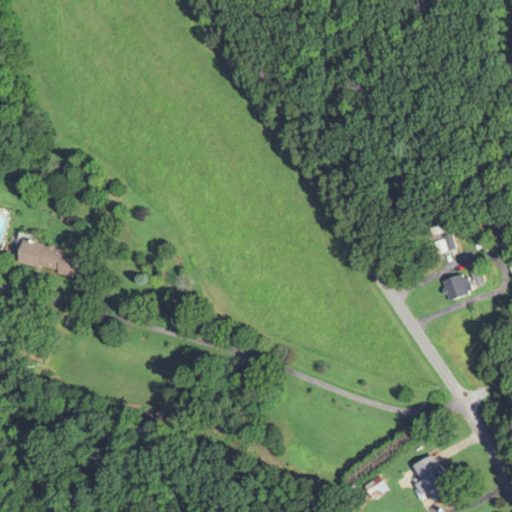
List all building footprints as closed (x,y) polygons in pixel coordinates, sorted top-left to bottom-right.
[(19,262),(76,276),(82,252),(25,238),(19,262)] [(447,297),(486,289),(481,266),(469,269),(470,273),(443,279),(447,297)] [(151,423),(136,430),(142,444),(158,436),(151,423)] [(415,483),(421,496),(429,492),(434,502),(451,494),(433,455),(413,465),(420,480),(415,483)] [(363,486),(373,500),(387,489),(378,476),(363,486)]
